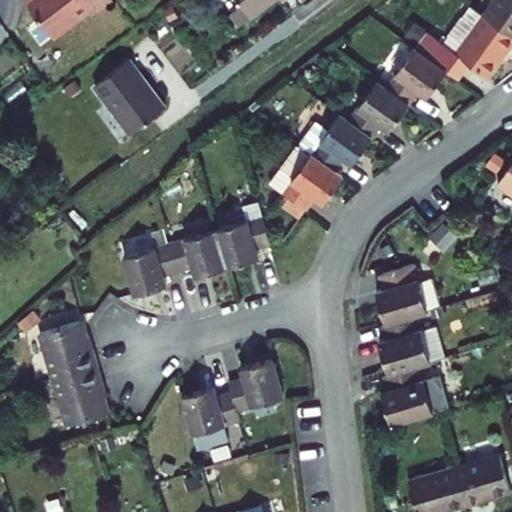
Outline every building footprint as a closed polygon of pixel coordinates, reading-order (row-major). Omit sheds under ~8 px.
[(25,0),(53,36),(94,5),(98,10),(110,0),(25,0)] [(312,0),(222,0),(218,3),(232,21),(221,30),(231,42),(242,33),(282,2),(293,16),(312,0)] [(511,0),(485,0),(477,12),(511,35),(511,0)] [(511,35),(477,12),(463,3),(436,41),(426,35),(412,54),(447,78),(456,83),(469,64),(486,75),(511,37),(511,35)] [(385,94),(411,110),(419,98),(428,104),(447,78),(412,54),(385,94)] [(94,85),(132,133),(167,107),(129,58),(94,85)] [(377,88),(348,129),(375,146),(384,132),(392,137),(411,110),(385,94),(377,88)] [(313,163),(336,179),(345,166),(355,172),(375,146),(348,129),(339,124),(327,141),(314,132),(300,154),(313,163)] [(273,192),(310,218),(319,206),(327,212),(347,186),(336,179),(313,163),(300,154),(273,192)] [(511,162),(498,182),(511,192),(511,162)] [(227,266),(258,257),(255,247),(270,243),(262,216),(216,230),(227,266)] [(448,246),(456,230),(440,222),(432,238),(448,246)] [(170,243),(178,270),(192,266),(195,276),(227,266),(216,230),(170,243)] [(163,274),(178,270),(170,243),(123,257),(134,294),(166,284),(163,274)] [(377,290),(386,322),(417,313),(428,310),(415,263),(383,272),(387,287),(382,289),(377,290)] [(387,287),(383,272),(378,274),(382,289),(387,287)] [(419,363),(445,356),(436,324),(421,328),(417,313),(386,322),(391,337),(386,338),(379,340),(389,372),(419,363)] [(81,319),(40,331),(53,377),(98,364),(93,349),(90,350),(81,319)] [(381,323),(386,338),(391,337),(386,322),(381,323)] [(231,391),(237,409),(284,395),(273,357),(240,367),(243,377),(228,381),(231,391)] [(382,390),(391,422),(433,410),(432,406),(445,399),(439,375),(424,378),(419,363),(389,372),(393,387),(388,388),(382,390)] [(53,377),(67,423),(108,411),(99,380),(102,379),(98,364),(53,377)] [(384,373),(388,388),(393,387),(389,372),(384,373)] [(237,409),(231,391),(216,396),(214,386),(181,395),(198,447),(229,438),(225,423),(240,419),(237,409)] [(510,490),(499,453),(454,466),(464,504),(510,490)] [(408,479),(417,511),(435,511),(464,504),(454,466),(408,479)] [(264,511),(262,502),(228,511),(264,511)]
